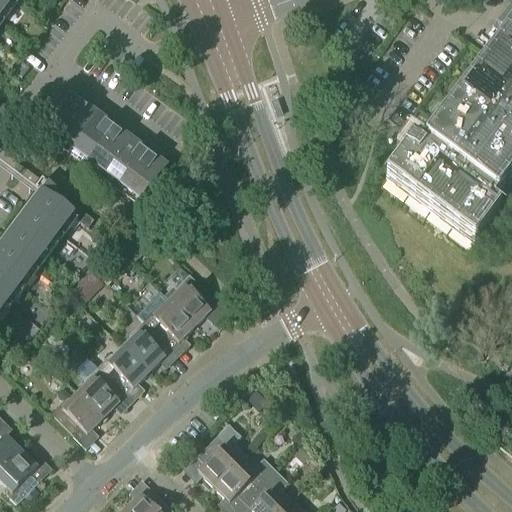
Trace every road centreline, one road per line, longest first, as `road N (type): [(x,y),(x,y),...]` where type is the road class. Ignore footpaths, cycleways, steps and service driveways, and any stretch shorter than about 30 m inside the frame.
road 1 (tertiary): [(201,34),(274,222),(320,310)]
road 2 (tertiary): [(340,299),(304,232),(226,25)]
road 3 (tertiary): [(511,503),(411,401),(340,299)]
road 4 (tertiary): [(320,310),(398,429),(477,511)]
road 5 (residential): [(132,453),(231,364),(320,310)]
road 6 (residential): [(97,488),(0,394)]
road 7 (residential): [(0,174),(6,132),(56,61)]
